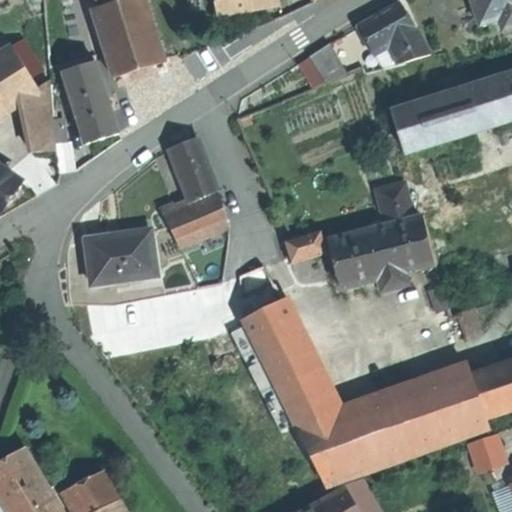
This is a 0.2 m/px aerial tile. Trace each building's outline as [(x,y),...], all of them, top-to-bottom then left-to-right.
[(166,64),(146,0),(97,0),(101,10),(93,12),(114,81),(166,64)] [(215,0),(218,18),(245,13),(278,8),(277,0),(215,0)] [(501,21),(511,17),(511,0),(473,0),(482,27),(501,21)] [(416,33),(415,31),(401,7),(379,19),(360,30),(375,57),(376,56),(395,45),(416,33)] [(511,29),(511,17),(501,21),(505,32),(511,29)] [(418,30),(415,31),(416,33),(395,45),(407,65),(432,56),(418,30)] [(0,114),(21,101),(38,89),(37,87),(34,82),(44,76),(24,45),(0,58),(0,114)] [(407,65),(395,45),(376,56),(385,70),(407,65)] [(310,59),(324,81),(327,84),(348,76),(329,47),(310,59)] [(310,59),(301,65),(316,89),(327,84),(324,81),(310,59)] [(102,141),(120,135),(97,63),(63,74),(86,146),(102,141)] [(511,75),(394,113),(408,156),(511,123),(511,75)] [(48,80),(37,87),(38,89),(21,101),(31,154),(54,151),(48,80)] [(55,142),(64,142),(63,130),(54,131),(55,142)] [(182,147),(170,151),(183,185),(211,174),(199,141),(182,147)] [(55,142),(60,184),(76,172),(69,142),(64,142),(55,142)] [(0,215),(10,200),(21,185),(0,170),(0,215)] [(211,174),(183,185),(190,204),(219,193),(211,174)] [(379,193),(379,195),(387,227),(414,221),(405,187),(379,193)] [(163,215),(162,216),(164,218),(171,231),(223,210),(219,193),(190,204),(177,210),(163,215)] [(162,211),(163,215),(177,210),(175,206),(172,207),(172,208),(165,211),(165,210),(162,211)] [(171,231),(180,250),(229,228),(223,210),(171,231)] [(414,221),(387,227),(330,241),(342,291),(375,283),(380,282),(406,275),(410,274),(435,268),(423,218),(414,221)] [(283,243),(290,266),(328,254),(321,232),(283,243)] [(118,237),(87,241),(93,285),(157,277),(151,233),(118,237)] [(261,270),(238,279),(262,313),(284,302),(273,286),(261,270)] [(380,282),(382,290),(383,294),(394,291),(409,287),(408,284),(406,275),(380,282)] [(237,279),(243,322),(262,313),(238,279),(237,279)] [(450,311),(443,291),(430,295),(437,315),(450,311)] [(327,490),(369,475),(340,415),(284,302),(262,313),(243,322),(327,490)] [(460,316),(468,341),(483,336),(475,311),(460,316)] [(511,412),(511,365),(475,378),(488,420),(511,412)] [(369,475),(491,433),(471,370),(340,415),(369,475)] [(7,511),(62,511),(27,450),(4,464),(0,466),(0,499),(1,502),(3,506),(7,511)] [(58,484),(75,511),(93,511),(82,488),(76,474),(58,484)] [(82,488),(93,511),(102,511),(123,502),(110,477),(82,488)] [(346,491),(354,504),(367,500),(361,483),(345,489),(346,491)] [(358,511),(354,504),(346,491),(309,511),(358,511)] [(102,511),(127,511),(123,502),(102,511)]
